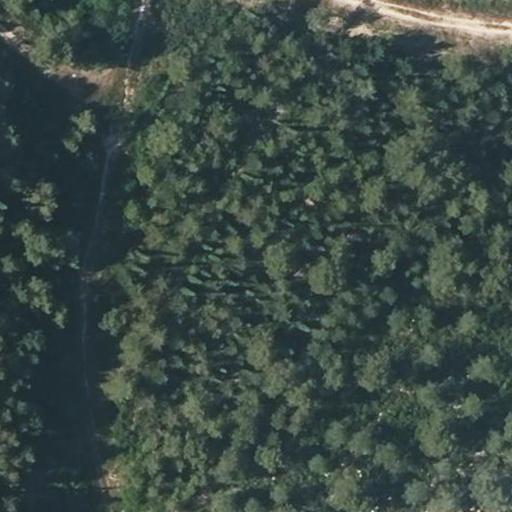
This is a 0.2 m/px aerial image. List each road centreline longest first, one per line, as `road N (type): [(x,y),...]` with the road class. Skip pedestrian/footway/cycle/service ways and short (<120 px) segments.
road 1 (track): [(0,32),(43,67),(122,75),(144,0)]
road 2 (track): [(511,24),(431,19),(352,0)]
